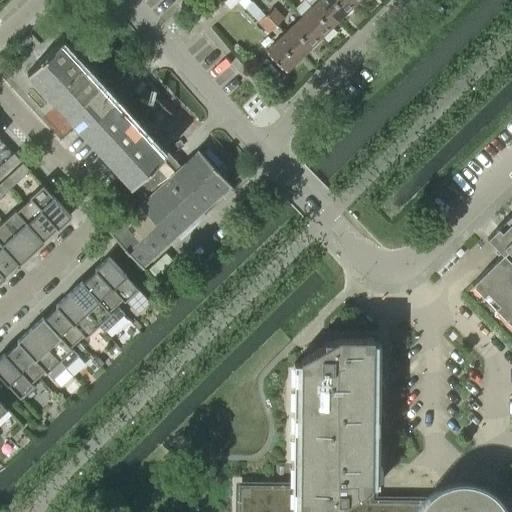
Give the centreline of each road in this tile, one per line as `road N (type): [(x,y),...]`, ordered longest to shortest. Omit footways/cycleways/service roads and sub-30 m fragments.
road 1 (residential): [(511,165),(398,270),(370,268),(259,148)]
road 2 (residential): [(0,315),(112,212),(0,92)]
road 3 (residential): [(259,148),(408,0)]
road 4 (residential): [(259,148),(118,0)]
